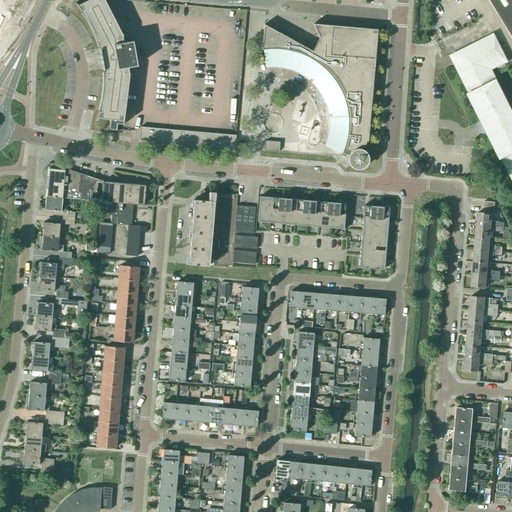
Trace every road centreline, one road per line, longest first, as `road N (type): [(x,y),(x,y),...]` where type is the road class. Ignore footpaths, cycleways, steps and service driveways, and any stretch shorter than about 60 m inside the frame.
road 1 (residential): [(265,447),(281,279),(401,288)]
road 2 (residential): [(0,420),(13,378),(35,136)]
road 3 (residential): [(143,435),(167,164)]
road 4 (residential): [(445,388),(458,190),(409,186)]
road 5 (unclassified): [(390,184),(167,164)]
road 6 (residential): [(385,458),(401,288)]
road 7 (unclassified): [(390,184),(401,15)]
road 8 (unclassified): [(167,164),(35,136)]
road 9 (residential): [(401,15),(272,0)]
road 10 (residential): [(143,435),(265,447)]
road 11 (residential): [(385,458),(265,447)]
road 12 (residential): [(437,508),(445,388)]
